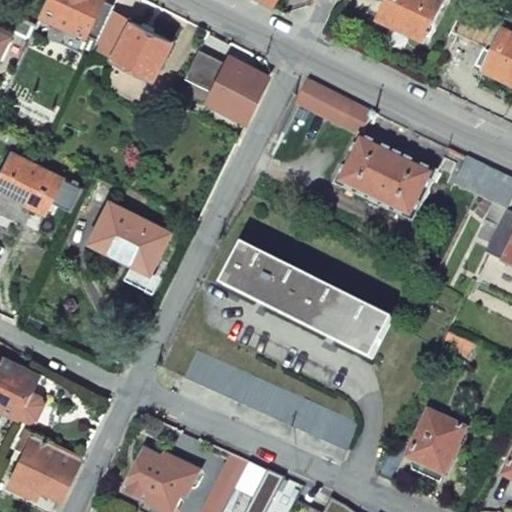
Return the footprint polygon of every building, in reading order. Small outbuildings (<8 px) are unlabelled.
[(50,0),(45,12),(99,37),(108,18),(96,12),(101,0),(50,0)] [(444,1),(441,0),(389,0),(379,21),(424,43),(444,1)] [(499,21),(471,7),(457,35),(486,49),(499,21)] [(115,55),(156,76),(173,41),(112,10),(108,18),(99,37),(106,41),(104,46),(116,53),(115,55)] [(0,62),(14,34),(0,26),(0,62)] [(511,35),(502,31),(483,71),(511,85),(511,35)] [(228,63),(200,49),(187,76),(215,89),(209,100),(248,120),(270,75),(232,56),(228,63)] [(379,115),(309,80),(297,105),(361,138),(336,186),(415,223),(438,173),(394,151),(363,136),(371,119),(376,121),(379,115)] [(291,147),(279,141),(272,154),(285,160),(291,147)] [(64,178),(13,153),(0,179),(0,186),(46,211),(64,178)] [(511,204),(511,180),(468,159),(455,185),(509,210),(511,204)] [(172,231),(111,201),(91,239),(122,255),(152,270),(172,231)] [(511,211),(509,210),(500,227),(492,242),(487,253),(511,265),(511,211)] [(487,221),(479,236),(492,242),(500,227),(487,221)] [(393,319),(244,244),(223,285),(373,359),(393,319)] [(476,344),(449,332),(438,354),(444,357),(448,348),(469,358),(476,344)] [(360,422),(198,349),(186,376),(348,449),(354,435),(360,422)] [(5,408),(18,415),(19,414),(31,390),(35,382),(39,374),(1,354),(0,356),(0,415),(5,408)] [(38,393),(31,390),(19,414),(25,417),(33,414),(40,400),(38,393)] [(467,428),(430,411),(410,456),(428,464),(446,472),(454,455),(455,456),(460,444),(459,444),(467,428)] [(82,457),(26,428),(18,445),(27,450),(11,482),(30,491),(35,482),(63,496),(73,477),(82,457)] [(406,453),(392,446),(378,474),(393,481),(406,453)] [(179,466),(147,451),(126,494),(145,503),(147,498),(175,511),(183,496),(188,498),(200,471),(191,466),(181,462),(179,466)] [(222,511),(247,463),(229,454),(198,511),(222,511)] [(222,511),(287,511),(301,486),(297,484),(249,460),(247,463),(222,511)] [(353,511),(330,498),(323,511),(318,511),(315,510),(314,511),(353,511)]
